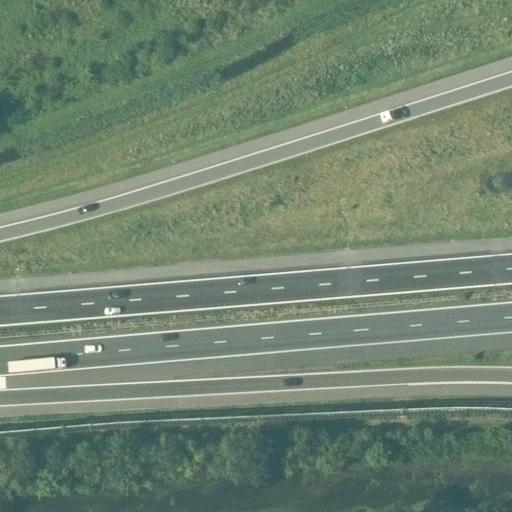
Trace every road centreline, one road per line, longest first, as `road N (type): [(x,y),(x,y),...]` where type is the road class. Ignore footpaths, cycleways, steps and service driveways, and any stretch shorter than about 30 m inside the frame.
road 1 (motorway): [(511,79),(0,233)]
road 2 (motorway): [(0,363),(511,319)]
road 3 (motorway): [(511,269),(0,312)]
road 4 (motorway): [(0,398),(511,376)]
